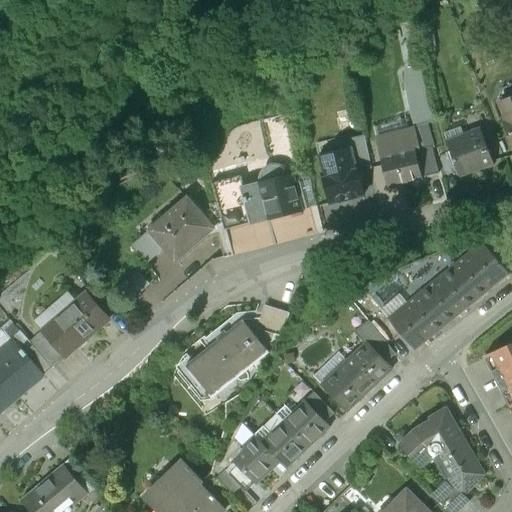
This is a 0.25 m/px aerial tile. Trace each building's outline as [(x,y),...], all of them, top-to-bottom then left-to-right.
[(409,87),(425,88),(426,67),(410,67),(409,87)] [(511,97),(498,103),(503,116),(501,117),(511,144),(511,97)] [(429,105),(414,108),(416,123),(431,121),(429,105)] [(480,128),(463,135),(465,139),(449,145),(460,174),(493,161),(480,128)] [(412,149),(382,157),(389,184),(419,176),(412,149)] [(352,154),(338,157),(337,152),(321,156),(332,201),(362,193),(352,154)] [(264,177),(264,183),(261,184),(270,218),(302,210),(294,174),(291,175),(288,170),(284,166),(279,165),(273,165),(269,168),(265,172),(264,177)] [(243,175),(213,182),(225,228),(254,221),(245,187),(246,187),(243,175)] [(246,187),(245,187),(254,221),(270,218),(261,184),(246,187)] [(200,210),(187,196),(150,229),(164,246),(176,259),(207,232),(213,226),(200,210)] [(213,207),(200,210),(213,226),(207,232),(220,229),(213,207)] [(150,229),(131,245),(146,262),(164,246),(150,229)] [(483,242),(389,318),(415,349),(509,273),(483,242)] [(135,295),(153,282),(141,266),(123,279),(135,295)] [(79,305),(49,332),(46,328),(45,329),(67,354),(109,318),(88,293),(77,302),(79,305)] [(291,314),(265,305),(261,317),(257,328),(276,335),(283,337),(291,314)] [(244,318),(191,360),(218,393),(270,352),(266,346),(273,340),(276,335),(257,328),(261,317),(244,318)] [(67,354),(45,329),(33,340),(54,364),(55,363),(54,362),(65,354),(66,355),(67,354)] [(7,330),(0,335),(0,352),(1,352),(4,355),(17,343),(7,330)] [(52,366),(32,341),(23,349),(44,373),(52,366)] [(511,341),(482,356),(483,358),(489,355),(511,402),(506,405),(507,407),(511,404),(511,341)] [(23,349),(17,343),(4,355),(1,352),(0,352),(0,408),(2,410),(44,374),(44,373),(23,349)] [(368,343),(324,384),(349,410),(393,369),(368,343)] [(264,430),(280,408),(269,400),(253,422),(264,430)] [(306,400),(284,421),(309,447),(331,426),(306,400)] [(445,411),(431,419),(433,422),(415,432),(402,447),(405,450),(423,469),(424,468),(438,461),(449,480),(449,479),(463,494),(482,475),(445,411)] [(284,421),(262,441),(282,462),(287,468),(309,447),(284,421)] [(257,486),(282,462),(262,441),(256,435),(245,446),(248,449),(234,461),(239,466),(256,484),(257,486)] [(423,469),(405,450),(396,458),(414,477),(423,469)] [(184,460),(144,497),(155,508),(151,511),(222,511),(226,509),(213,494),(211,495),(202,485),(205,482),(184,460)] [(247,492),(256,484),(239,466),(231,474),(242,486),(247,492)] [(234,494),(242,486),(231,474),(227,470),(218,478),(234,494)] [(69,471),(27,506),(32,511),(62,511),(86,492),(69,471)] [(463,494),(449,479),(449,480),(431,495),(448,511),(459,511),(470,502),(463,494)] [(429,511),(407,490),(392,505),(396,509),(392,511),(429,511)] [(342,494),(322,511),(357,511),(358,511),(342,494)]
